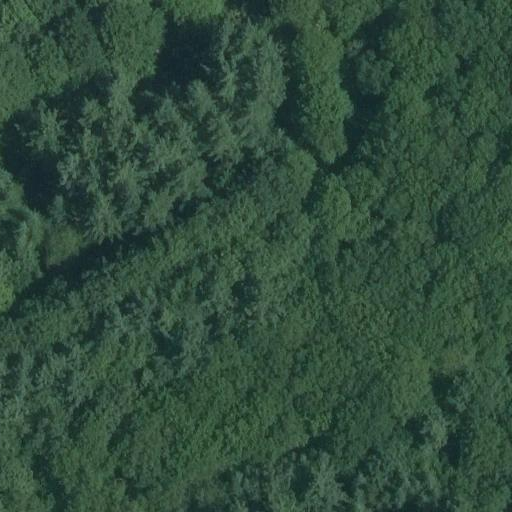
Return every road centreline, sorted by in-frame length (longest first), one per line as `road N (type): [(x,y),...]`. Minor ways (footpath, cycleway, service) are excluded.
road 1 (track): [(349,477),(331,441),(289,55),(272,27),(229,18)]
road 2 (track): [(229,18),(0,123)]
road 3 (track): [(511,369),(349,477)]
